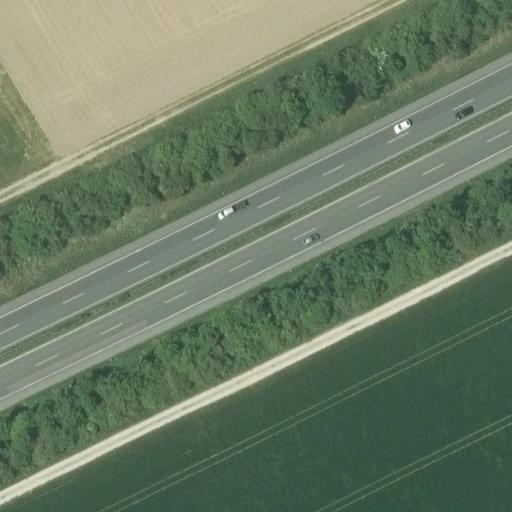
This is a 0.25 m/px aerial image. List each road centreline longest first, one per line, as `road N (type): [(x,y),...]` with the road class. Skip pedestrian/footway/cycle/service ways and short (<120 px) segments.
road 1 (motorway): [(0,375),(511,120)]
road 2 (motorway): [(511,71),(0,322)]
road 3 (track): [(511,249),(0,499)]
road 4 (track): [(396,0),(0,193)]
